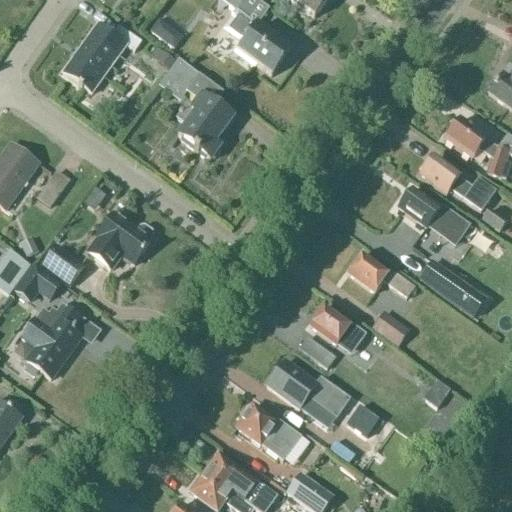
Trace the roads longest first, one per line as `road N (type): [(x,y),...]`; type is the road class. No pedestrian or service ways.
road 1 (secondary): [(246,268),(439,0)]
road 2 (residential): [(246,268),(1,82)]
road 3 (secondary): [(69,511),(246,268)]
